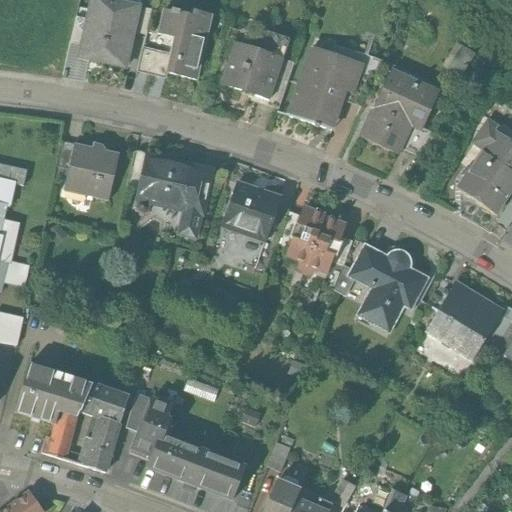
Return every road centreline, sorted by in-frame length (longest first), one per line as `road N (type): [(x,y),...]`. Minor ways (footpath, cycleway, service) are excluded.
road 1 (residential): [(511,270),(402,205),(306,164),(125,112),(0,92)]
road 2 (track): [(402,205),(511,43)]
road 3 (residential): [(137,511),(0,468)]
